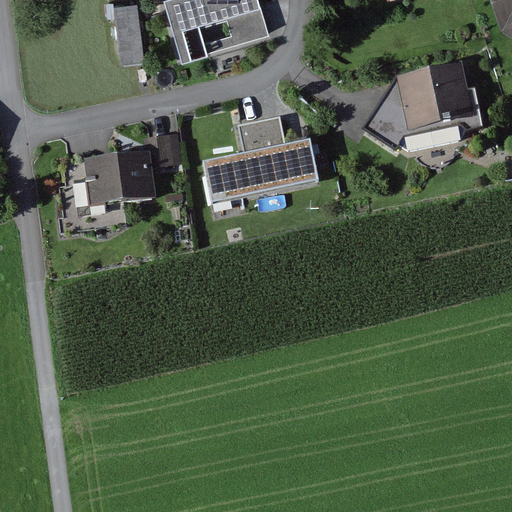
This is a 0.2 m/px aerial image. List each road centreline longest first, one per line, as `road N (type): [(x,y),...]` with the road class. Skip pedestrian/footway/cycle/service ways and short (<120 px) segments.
road 1 (residential): [(302,0),(293,50),(260,80),(12,132)]
road 2 (residential): [(47,415),(12,132)]
